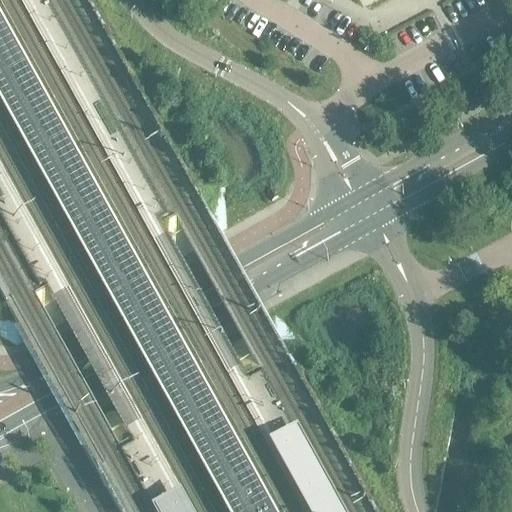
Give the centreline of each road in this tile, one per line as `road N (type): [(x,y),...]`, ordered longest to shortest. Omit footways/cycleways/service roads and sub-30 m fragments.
road 1 (secondary): [(0,430),(371,226)]
road 2 (secondary): [(357,203),(0,390)]
road 3 (residential): [(314,125),(160,31),(132,0)]
road 4 (residential): [(413,297),(421,367),(409,441),(414,511)]
road 5 (secondary): [(511,117),(357,203)]
road 6 (secondary): [(371,226),(511,148)]
road 7 (residential): [(379,77),(511,7)]
road 8 (residential): [(379,77),(260,0)]
